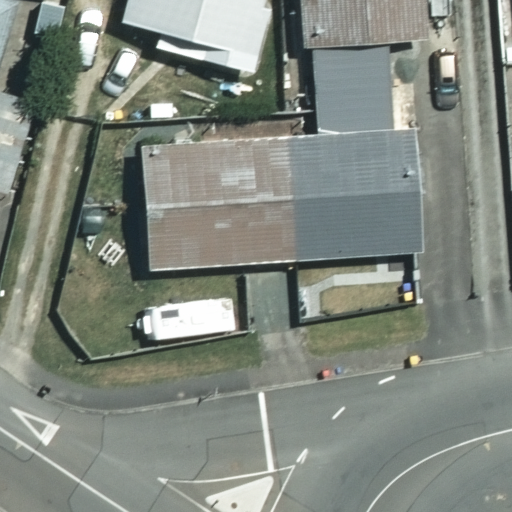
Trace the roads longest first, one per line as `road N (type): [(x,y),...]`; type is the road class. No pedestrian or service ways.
road 1 (residential): [(0,412),(75,433),(183,441),(326,445),(449,435)]
road 2 (residential): [(0,428),(127,511)]
road 3 (residential): [(449,435),(387,467),(362,511)]
